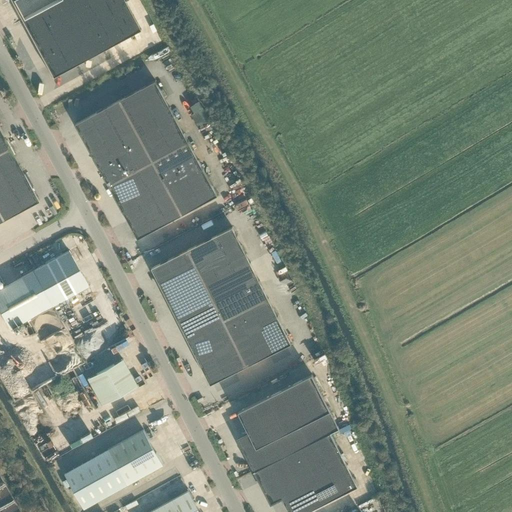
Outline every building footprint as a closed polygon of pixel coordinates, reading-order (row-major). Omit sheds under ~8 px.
[(140,30),(123,0),(58,0),(23,19),(53,74),(51,75),(52,77),(140,30)] [(156,80),(76,123),(138,238),(218,195),(156,80)] [(199,124),(211,117),(200,98),(191,103),(195,110),(192,112),(199,124)] [(0,221),(38,201),(0,130),(0,221)] [(233,227),(152,267),(210,384),(291,343),(233,227)] [(33,270),(52,305),(53,305),(72,340),(107,321),(68,251),(33,270)] [(0,311),(9,329),(52,305),(33,270),(0,288),(0,311)] [(137,385),(122,359),(87,378),(102,404),(137,385)] [(255,471),(339,428),(312,374),(238,411),(249,433),(238,438),(255,471)] [(339,428),(255,471),(271,503),(282,498),(288,511),(306,511),(356,487),(328,433),(339,428)] [(109,448),(128,483),(163,464),(144,429),(109,448)] [(109,448),(65,472),(85,507),(128,483),(109,448)] [(200,511),(188,490),(148,511),(200,511)]
